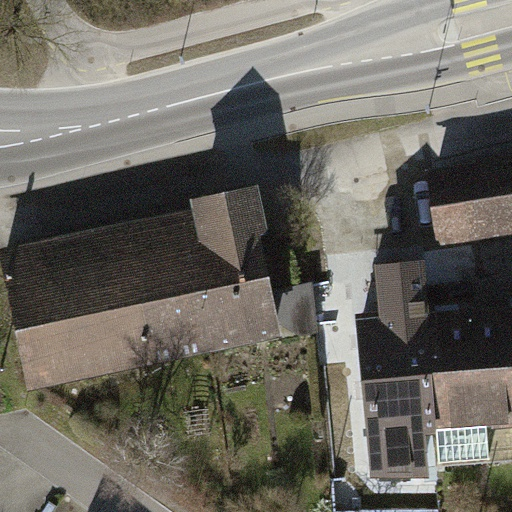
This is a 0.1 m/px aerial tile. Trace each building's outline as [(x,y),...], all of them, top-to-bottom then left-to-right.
[(511,159),(433,171),(445,250),(511,240),(511,159)] [(256,196),(163,216),(194,355),(336,324),(327,282),(265,295),(253,242),(266,240),(256,196)] [(0,263),(28,392),(194,355),(163,216),(0,252),(0,263)] [(485,429),(500,428),(491,308),(433,312),(431,288),(358,293),(368,435),(427,431),(430,465),(487,461),(485,429)] [(511,306),(491,308),(500,428),(511,426),(511,306)]
